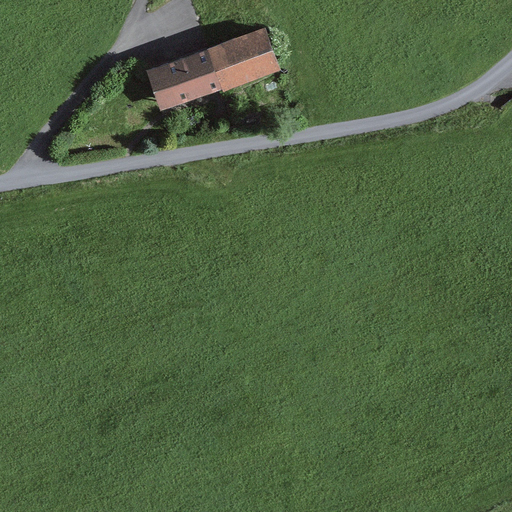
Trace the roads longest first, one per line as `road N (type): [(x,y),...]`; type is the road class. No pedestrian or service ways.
road 1 (unclassified): [(0,183),(397,122),(477,93),(511,63)]
road 2 (track): [(142,0),(115,53),(43,143),(27,177)]
